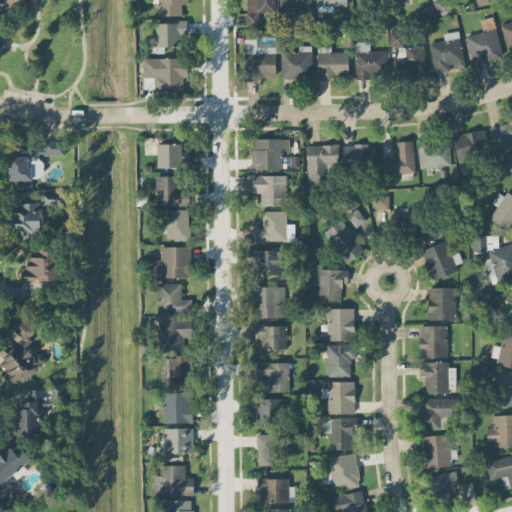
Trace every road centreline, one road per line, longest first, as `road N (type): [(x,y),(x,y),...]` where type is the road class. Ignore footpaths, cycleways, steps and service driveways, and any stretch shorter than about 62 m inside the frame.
road 1 (residential): [(0,103),(55,115),(225,112),(511,78)]
road 2 (residential): [(232,511),(222,0)]
road 3 (residential): [(402,511),(388,281)]
